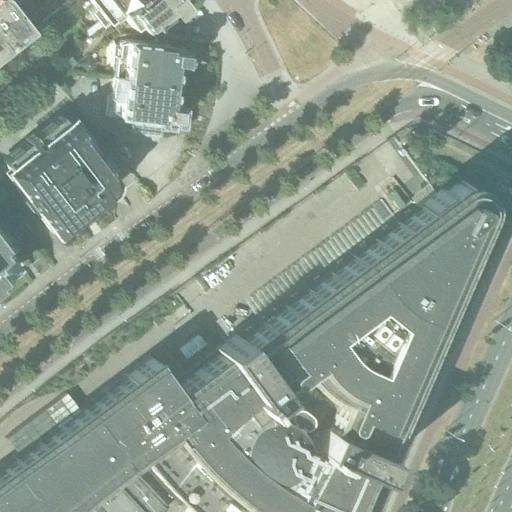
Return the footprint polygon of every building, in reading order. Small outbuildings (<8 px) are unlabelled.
[(0,0),(0,36),(6,44),(27,28),(10,7),(4,0),(0,0)] [(118,12),(133,0),(88,0),(94,7),(89,11),(101,27),(118,12)] [(133,0),(118,12),(130,26),(136,21),(142,29),(168,10),(170,12),(180,4),(176,0),(133,0)] [(112,77),(178,85),(181,65),(182,65),(184,50),(167,48),(168,45),(162,44),(162,40),(156,39),(155,44),(128,40),(121,43),(120,46),(115,45),(113,58),(114,58),(112,77)] [(35,79),(49,69),(49,67),(44,60),(29,71),(35,79)] [(21,89),(35,79),(29,71),(15,81),(21,89)] [(178,85),(112,77),(109,98),(107,98),(105,116),(116,117),(116,116),(131,118),(129,133),(157,136),(158,130),(174,132),(175,128),(184,130),(187,109),(177,108),(177,105),(176,105),(178,85)] [(0,106),(13,96),(4,84),(0,87),(0,106)] [(108,183),(107,179),(101,171),(101,169),(105,167),(78,130),(70,120),(65,124),(57,113),(1,158),(9,169),(4,173),(11,183),(52,235),(56,231),(102,195),(99,192),(99,191),(106,185),(108,183)] [(149,356),(82,406),(55,426),(42,410),(10,434),(22,450),(0,466),(0,511),(59,511),(137,455),(152,473),(168,491),(186,508),(190,511),(345,511),(364,470),(371,473),(380,452),(373,449),(467,233),(472,223),(478,208),(478,207),(479,201),(479,196),(477,190),(474,187),(473,186),(469,182),(463,180),(457,180),(452,181),(447,184),(435,192),(236,340),(232,334),(213,347),(218,353),(172,387),(149,356)] [(0,278),(15,266),(19,270),(26,264),(18,254),(22,251),(0,224),(0,278)] [(161,511),(167,507),(134,472),(117,489),(138,511),(161,511)]
